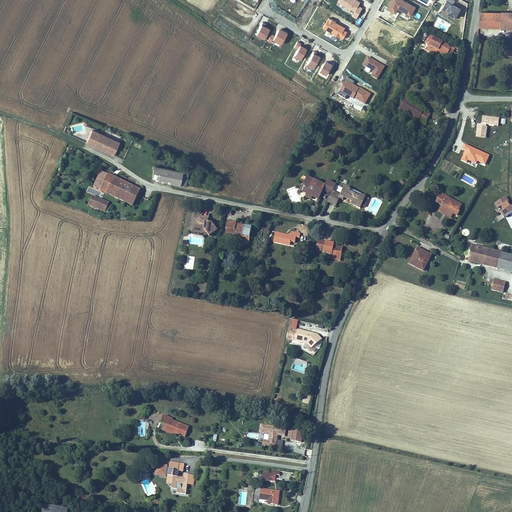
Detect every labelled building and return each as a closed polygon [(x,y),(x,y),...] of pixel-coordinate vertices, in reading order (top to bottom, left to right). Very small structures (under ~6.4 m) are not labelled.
[(361,2),(357,0),(338,0),(338,1),(355,11),(353,15),(357,18),(363,8),(359,5),(361,2)] [(411,15),(416,7),(404,0),(391,0),(387,8),(396,13),(399,8),(411,15)] [(456,19),(461,8),(453,4),(455,0),(454,0),(446,0),(442,8),(446,10),(446,11),(451,14),(450,16),(456,19)] [(498,11),(482,11),(480,18),(479,27),(496,28),(498,11)] [(511,11),(498,11),(496,28),(511,28),(511,11)] [(323,28),(340,37),(340,36),(343,38),(348,31),(344,29),(345,28),(336,22),(329,17),(323,28)] [(264,38),(270,28),(261,24),(256,34),(264,38)] [(281,44),(287,32),(279,28),(275,35),(271,33),(267,41),(271,43),(273,39),(281,44)] [(426,42),(430,44),(438,49),(437,50),(447,55),(452,45),(430,34),(426,42)] [(300,60),(307,48),(300,44),(301,43),(297,41),(294,47),(297,49),(293,57),(300,60)] [(438,49),(430,44),(426,51),(435,55),(437,50),(438,49)] [(456,47),(452,45),(447,55),(451,57),(456,47)] [(320,56),(313,52),(306,65),(313,69),(320,56)] [(385,66),(368,56),(363,65),(374,71),(371,76),(377,80),(385,66)] [(333,65),(326,61),(320,70),(327,74),(333,65)] [(355,82),(346,77),(342,84),(343,85),(340,91),(341,92),(338,95),(346,99),(348,96),(353,99),(354,98),(365,104),(371,94),(359,87),(359,88),(353,85),(355,82)] [(399,109),(407,114),(408,112),(419,118),(424,110),(405,98),(399,109)] [(431,114),(424,110),(419,118),(426,122),(431,114)] [(408,112),(407,114),(418,120),(419,118),(408,112)] [(112,155),(118,141),(91,129),(85,143),(112,155)] [(182,170),(153,165),(150,179),(179,184),(182,170)] [(188,171),(182,170),(179,184),(185,185),(188,171)] [(107,174),(100,171),(92,187),(132,206),(140,189),(108,173),(107,174)] [(299,191),(306,194),(313,197),(319,199),(323,191),(331,194),(333,190),(335,184),(327,180),(326,184),(306,176),(299,191)] [(331,195),(338,198),(342,200),(343,196),(351,200),(350,202),(355,204),(360,207),(361,205),(364,198),(365,195),(360,193),(359,195),(349,191),(350,188),(343,186),(340,193),(333,190),(331,194),(331,195)] [(442,205),(439,209),(444,212),(445,209),(448,211),(446,214),(452,217),(453,214),(457,216),(459,212),(458,211),(460,207),(450,201),(452,198),(443,194),(440,198),(438,197),(435,202),(442,205)] [(338,198),(331,195),(328,202),(335,205),(338,198)] [(109,202),(92,196),(88,205),(105,212),(109,202)] [(511,205),(511,206),(506,197),(495,204),(498,208),(501,206),(504,211),(501,213),(504,218),(511,212),(511,205)] [(462,204),(452,198),(450,201),(460,207),(462,204)] [(192,214),(191,221),(197,228),(204,229),(207,233),(210,236),(217,230),(211,223),(207,223),(206,218),(200,217),(200,215),(197,215),(192,214)] [(197,228),(191,221),(190,231),(207,233),(204,229),(197,228)] [(225,235),(233,236),(233,234),(250,237),(252,227),(235,224),(236,222),(232,221),(228,221),(225,235)] [(290,235),(275,231),(273,242),(289,246),(290,242),(294,243),(296,237),(299,238),(300,233),(295,232),(291,231),(290,235)] [(343,247),(333,245),(334,243),(330,242),(325,241),(325,242),(317,240),(315,251),(331,254),(331,256),(341,258),(343,247)] [(468,260),(500,269),(504,253),(473,244),(468,260)] [(417,248),(409,265),(424,271),(432,254),(417,248)] [(511,254),(504,253),(500,269),(511,272),(511,254)] [(494,279),(492,289),(503,292),(506,282),(494,279)] [(298,320),(291,319),(287,339),(307,343),(312,348),(322,339),(318,334),(311,333),(310,335),(308,335),(308,332),(296,330),(298,320)] [(160,427),(165,429),(167,423),(170,424),(168,429),(178,433),(186,436),(190,426),(171,419),(172,418),(164,415),(162,421),(160,427)] [(170,424),(167,423),(165,429),(177,434),(178,433),(168,429),(170,424)] [(260,433),(270,434),(269,441),(264,441),(264,446),(276,447),(277,437),(276,437),(276,435),(285,436),(286,428),(261,425),(260,433)] [(302,429),(292,427),(290,440),(301,442),(302,429)] [(169,462),(167,477),(174,478),(173,484),(173,489),(178,489),(177,493),(187,494),(189,475),(185,474),(184,478),(177,477),(179,463),(169,462)] [(166,477),(168,466),(157,464),(155,475),(166,477)] [(276,475),(271,474),(263,473),(262,480),(275,482),(276,475)] [(281,491),(261,489),(261,488),(249,486),(247,501),(259,503),(260,499),(268,500),(272,500),(271,504),(279,505),(281,491)]
